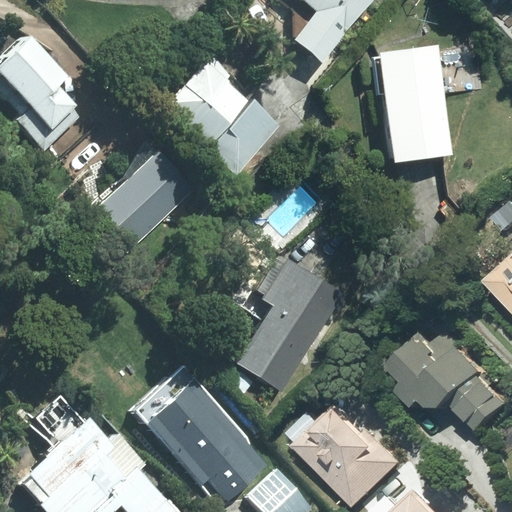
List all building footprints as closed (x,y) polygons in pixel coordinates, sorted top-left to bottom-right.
[(364,0),(282,0),(308,20),(287,47),(311,66),(364,0)] [(1,125),(35,158),(76,115),(49,89),(57,81),(12,38),(0,49),(0,108),(9,117),(1,125)] [(445,158),(430,49),(364,57),(378,167),(445,158)] [(276,127),(195,65),(154,118),(235,181),(276,127)] [(57,196),(94,157),(72,136),(35,175),(57,196)] [(115,257),(173,203),(139,166),(80,220),(115,257)] [(330,295),(266,261),(245,300),(262,310),(229,371),(276,396),(330,295)] [(511,265),(490,284),(511,310),(511,265)] [(417,339),(382,369),(430,425),(452,406),(478,434),(511,405),(461,348),(441,365),(417,339)] [(170,367),(119,416),(189,490),(197,482),(220,507),(264,466),(170,367)] [(97,445),(51,396),(20,426),(41,448),(4,484),(30,511),(168,511),(131,472),(137,466),(107,436),(97,445)] [(359,511),(405,466),(370,430),(365,435),(337,407),(296,448),(359,511)] [(302,511),(307,508),(271,470),(241,499),(253,511),(302,511)] [(438,511),(421,492),(405,507),(395,496),(376,511),(438,511)]
